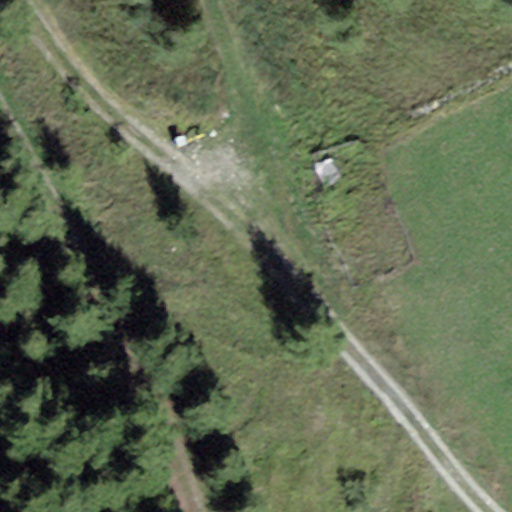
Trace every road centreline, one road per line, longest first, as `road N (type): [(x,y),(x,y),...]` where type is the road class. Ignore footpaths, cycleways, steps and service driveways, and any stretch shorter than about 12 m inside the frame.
road 1 (track): [(200,511),(0,85)]
road 2 (track): [(490,511),(246,226)]
road 3 (track): [(27,0),(80,71),(246,226)]
road 4 (track): [(246,226),(259,155),(214,0)]
